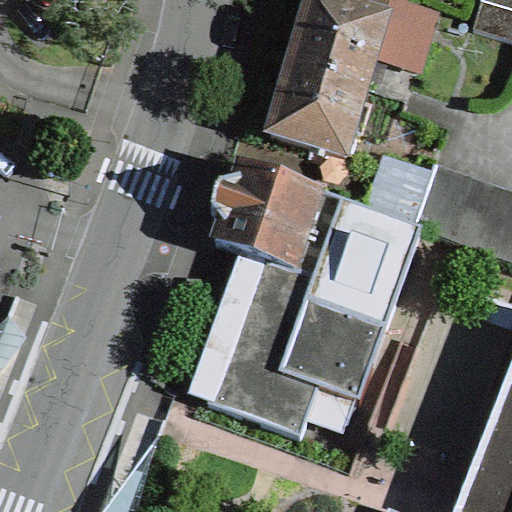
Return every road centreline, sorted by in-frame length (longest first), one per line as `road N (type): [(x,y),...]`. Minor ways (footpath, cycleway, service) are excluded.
road 1 (residential): [(198,0),(182,76),(11,511)]
road 2 (unknown): [(182,76),(42,91),(0,77)]
